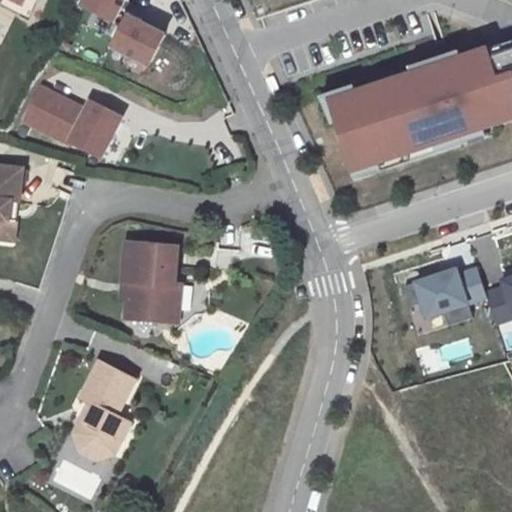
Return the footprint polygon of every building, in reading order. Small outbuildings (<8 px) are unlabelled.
[(125,0),(83,0),(80,7),(115,24),(125,0)] [(169,33),(127,13),(111,46),(153,65),(169,33)] [(488,46),(326,98),(353,181),(511,129),(511,50),(492,57),(488,46)] [(84,106),(42,85),(23,122),(102,161),(124,116),(88,98),(84,106)] [(0,228),(5,228),(8,193),(16,193),(19,161),(0,159),(0,228)] [(5,228),(13,229),(16,193),(8,193),(5,228)] [(171,242),(120,237),(116,277),(122,278),(119,315),(153,320),(154,310),(157,307),(172,309),(174,284),(166,283),(171,242)] [(487,300),(477,262),(404,282),(410,305),(421,302),(425,319),(447,313),(450,320),(470,315),(468,305),(487,300)] [(511,334),(511,273),(482,283),(499,338),(511,334)] [(122,278),(116,277),(114,295),(120,295),(122,278)] [(183,286),(183,311),(194,311),(194,286),(183,286)] [(154,310),(153,320),(170,321),(172,309),(157,307),(154,310)] [(149,344),(152,325),(138,323),(135,342),(149,344)] [(116,416),(135,381),(101,364),(81,400),(88,404),(93,407),(85,422),(80,420),(73,434),(79,451),(96,459),(113,454),(120,440),(114,437),(123,419),(116,416)] [(93,407),(88,404),(80,420),(85,422),(93,407)] [(114,437),(120,440),(129,422),(123,419),(114,437)]
